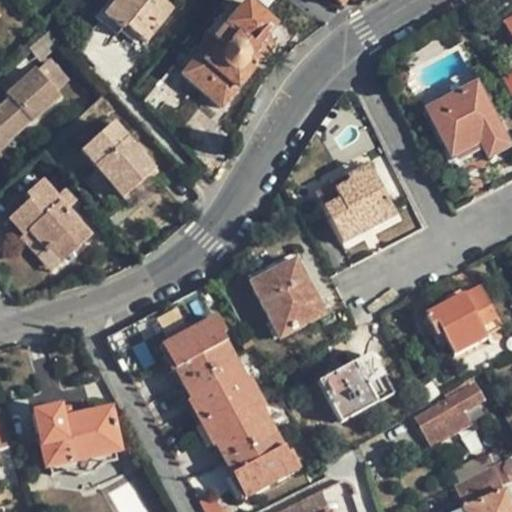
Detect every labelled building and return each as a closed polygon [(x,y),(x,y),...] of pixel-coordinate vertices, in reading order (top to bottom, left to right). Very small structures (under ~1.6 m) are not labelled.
[(107,0),(96,14),(119,32),(122,28),(144,45),(170,11),(156,0),(107,0)] [(273,27),(242,2),(222,26),(215,20),(204,35),(192,54),(193,56),(180,72),(220,107),(268,49),(264,38),(273,27)] [(52,57),(37,68),(57,90),(69,78),(52,57)] [(61,95),(57,90),(37,68),(35,65),(6,91),(9,95),(0,103),(0,149),(9,142),(8,140),(31,119),(32,120),(61,95)] [(427,110),(431,118),(452,157),(480,143),(487,156),(488,158),(510,147),(477,84),(427,110)] [(453,174),(487,156),(480,143),(452,157),(431,118),(424,122),(453,174)] [(119,203),(151,174),(107,125),(75,154),(119,203)] [(367,166),(345,177),(350,187),(373,176),(367,166)] [(156,179),(151,174),(119,203),(124,209),(156,179)] [(314,193),(325,213),(340,243),(393,215),(373,176),(350,187),(345,177),(314,193)] [(49,203),(52,200),(36,183),(19,197),(23,202),(2,220),(18,237),(27,230),(43,248),(40,251),(42,254),(46,251),(58,264),(84,241),(60,214),(49,203)] [(310,187),(288,199),(302,224),(325,213),(314,193),(310,187)] [(59,194),(52,200),(49,203),(60,214),(69,206),(59,194)] [(31,260),(40,251),(43,248),(27,230),(18,237),(13,240),(31,260)] [(322,315),(293,260),(249,283),(277,338),(322,315)] [(427,316),(438,337),(444,334),(449,343),(455,355),(490,337),(489,334),(500,328),(479,288),(427,316)] [(181,385),(232,358),(220,336),(224,334),(213,316),(159,345),(181,385)] [(443,346),(449,343),(444,334),(438,337),(443,346)] [(391,395),(368,353),(316,382),(338,423),(391,395)] [(181,385),(202,422),(256,393),(247,377),(243,379),(232,358),(181,385)] [(444,394),(448,400),(416,418),(432,446),(470,423),(469,421),(483,412),(478,403),(483,401),(473,384),(470,386),(467,381),(444,394)] [(422,388),(430,402),(440,394),(433,382),(422,388)] [(202,422),(223,460),(272,432),(261,410),(264,408),(256,393),(202,422)] [(69,405),(58,407),(61,418),(71,416),(69,405)] [(61,418),(58,407),(31,414),(43,466),(119,451),(109,408),(71,416),(61,418)] [(0,451),(10,449),(0,413),(0,451)] [(284,455),(272,432),(223,460),(244,498),(298,469),(288,452),(284,455)] [(480,455),(466,461),(473,475),(500,462),(506,458),(501,451),(482,460),(480,455)] [(452,468),(459,483),(473,475),(466,461),(452,468)] [(459,483),(454,485),(465,509),(458,511),(511,511),(511,505),(510,502),(511,500),(511,475),(509,476),(507,475),(503,472),(502,470),(502,466),(502,464),(500,462),(473,475),(459,483)] [(326,511),(318,492),(280,511),(326,511)]
